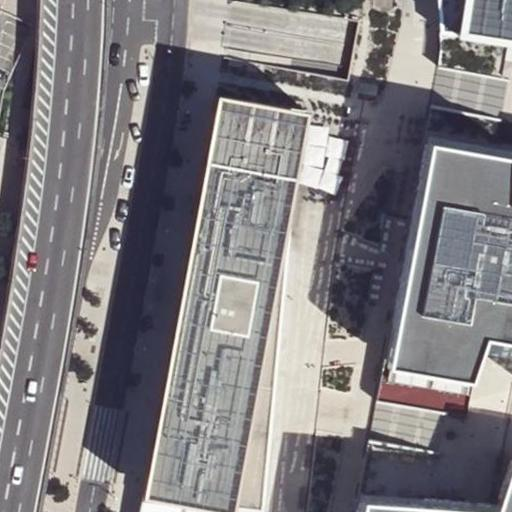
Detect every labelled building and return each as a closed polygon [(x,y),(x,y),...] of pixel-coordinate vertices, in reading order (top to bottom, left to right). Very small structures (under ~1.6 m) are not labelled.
[(511,0),(444,0),(448,19),(471,22),(511,29),(511,0)] [(365,17),(354,78),(380,83),(392,22),(365,17)] [(220,86),(144,492),(250,511),(265,511),(295,189),(311,104),(220,86)] [(511,141),(429,126),(389,348),(479,366),(494,322),(511,325),(511,141)] [(470,495),(363,483),(357,511),(511,511),(511,456),(502,499),(492,498),(470,495)] [(250,511),(144,492),(140,511),(250,511)]
